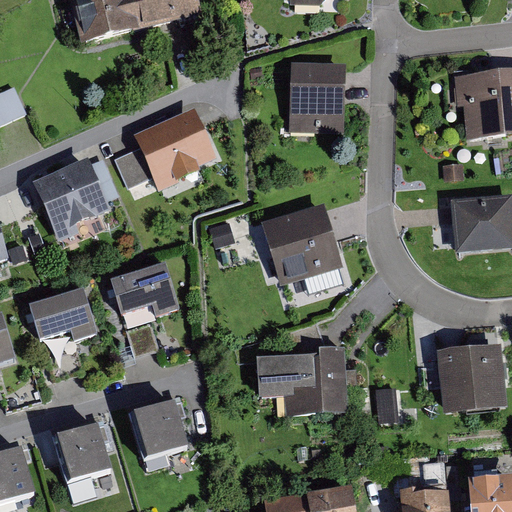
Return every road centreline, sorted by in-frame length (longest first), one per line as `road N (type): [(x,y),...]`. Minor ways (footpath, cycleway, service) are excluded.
road 1 (residential): [(511,310),(464,311),(427,299),(395,263),(383,206),(395,41)]
road 2 (residential): [(0,183),(191,95),(218,90),(247,102)]
road 3 (residential): [(211,367),(0,432)]
